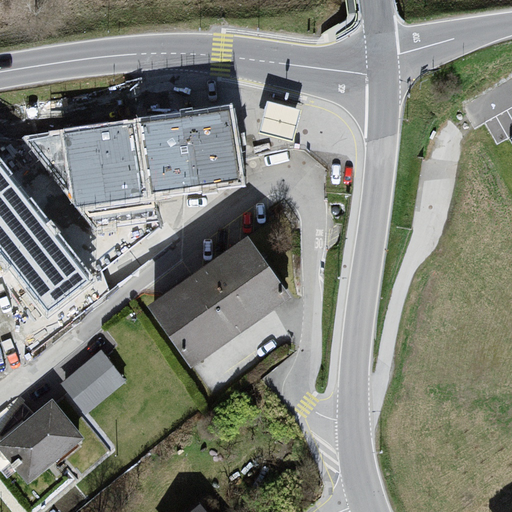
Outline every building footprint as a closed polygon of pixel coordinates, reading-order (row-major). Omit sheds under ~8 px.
[(301,115),(271,107),(263,137),(294,144),(301,115)] [(238,109),(64,138),(76,205),(153,192),(157,200),(251,184),(238,109)] [(247,239),(151,307),(191,364),(287,296),(247,239)] [(62,385),(88,417),(128,385),(102,353),(62,385)] [(55,405),(0,445),(0,449),(30,490),(86,448),(55,405)]
